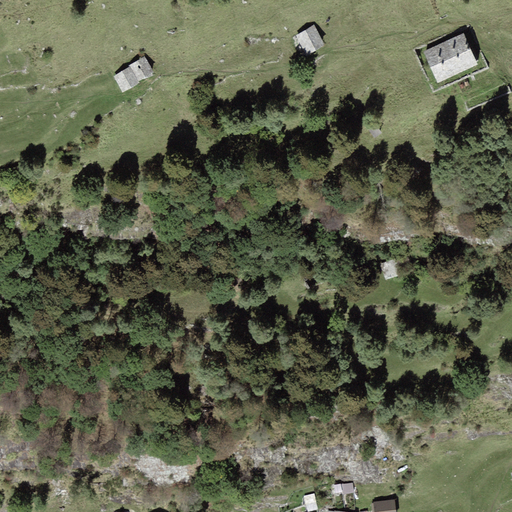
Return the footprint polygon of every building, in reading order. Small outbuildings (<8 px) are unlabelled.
[(313,26),(295,35),(305,54),(323,45),(313,26)] [(418,56),(432,89),(478,69),(464,36),(418,56)] [(113,74),(123,87),(150,67),(140,54),(113,74)] [(406,256),(382,264),(387,278),(411,270),(406,256)] [(353,482),(342,484),(344,493),(355,491),(353,482)] [(316,497),(305,499),(308,510),(318,508),(316,497)]
